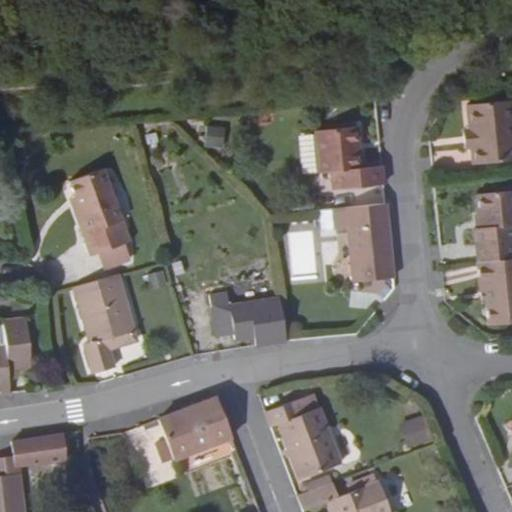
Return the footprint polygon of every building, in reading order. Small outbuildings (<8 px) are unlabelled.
[(464,133),(465,151),(466,169),(511,164),(508,104),(463,108),(464,133)] [(382,185),(380,165),(359,167),(355,125),(314,129),(318,171),(329,170),(331,189),(382,185)] [(224,145),(223,127),(206,127),(207,146),(224,145)] [(88,233),(82,235),(90,256),(130,240),(103,169),(69,182),(75,197),(88,233)] [(473,229),(475,264),(478,264),(511,259),(511,194),(477,198),(478,229),(473,229)] [(69,199),(82,235),(88,233),(75,197),(69,199)] [(344,208),(346,229),(352,283),(391,279),(384,204),(344,208)] [(344,208),(330,209),(332,230),(346,229),(344,208)] [(511,259),(478,264),(480,293),(487,293),(488,299),(489,328),(511,325),(511,259)] [(164,270),(147,274),(150,290),(168,286),(164,270)] [(118,274),(76,287),(91,342),(85,344),(94,373),(116,366),(107,337),(135,329),(118,274)] [(253,337),(255,347),(286,341),(279,299),(212,308),(216,337),(233,334),(234,340),(253,337)] [(0,321),(3,346),(0,346),(0,388),(8,388),(5,365),(28,363),(23,318),(0,321)] [(138,339),(135,329),(107,337),(110,347),(138,339)] [(298,478),(337,462),(316,407),(310,393),(263,410),(269,425),(276,422),(298,478)] [(214,397),(157,418),(172,459),(230,437),(214,397)] [(407,446),(431,443),(427,417),(403,421),(407,446)] [(162,462),(172,458),(164,439),(154,442),(162,462)] [(25,511),(19,456),(11,457),(0,458),(0,511),(25,511)] [(296,497),(301,511),(309,511),(326,506),(328,511),(389,511),(377,482),(336,498),(331,483),(296,497)]
